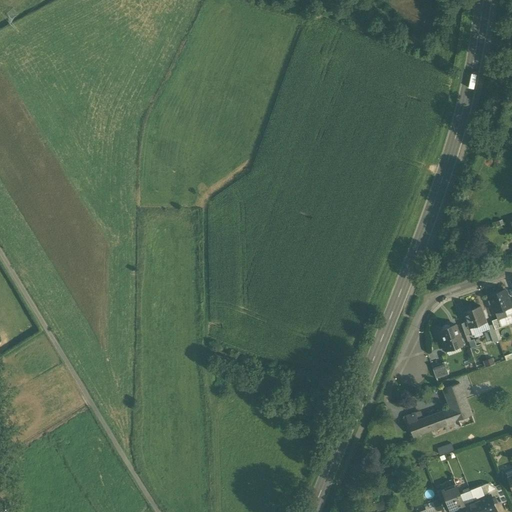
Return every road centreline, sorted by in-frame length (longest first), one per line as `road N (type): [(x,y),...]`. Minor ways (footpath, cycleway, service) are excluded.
road 1 (primary): [(311,511),(427,224),(458,127),(482,0)]
road 2 (track): [(0,248),(161,511)]
road 3 (residential): [(511,269),(435,300),(422,319),(414,378)]
